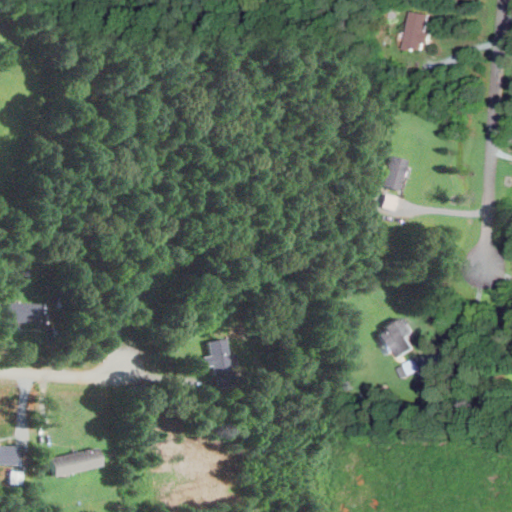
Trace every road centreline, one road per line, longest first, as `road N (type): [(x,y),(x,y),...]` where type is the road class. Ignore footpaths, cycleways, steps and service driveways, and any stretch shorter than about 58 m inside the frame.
road 1 (residential): [(504,0),(484,263)]
road 2 (residential): [(130,361),(100,379),(0,374)]
